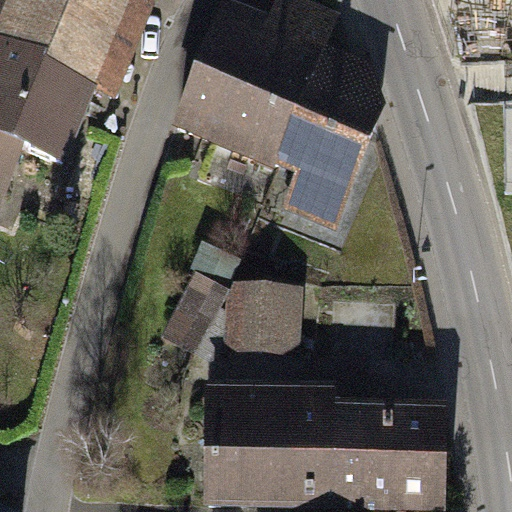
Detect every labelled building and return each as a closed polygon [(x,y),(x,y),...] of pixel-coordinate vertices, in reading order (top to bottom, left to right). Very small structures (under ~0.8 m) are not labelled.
[(121,95),(157,3),(148,0),(0,0),(0,209),(21,155),(70,174),(88,129),(104,88),(121,95)] [(237,21),(190,138),(281,174),(325,59),(337,30),(291,12),(281,38),(237,21)] [(372,74),(325,59),(281,174),(301,193),(288,217),(341,240),(385,121),(372,74)] [(228,295),(194,278),(162,344),(194,364),(228,295)] [(304,295),(232,292),(229,362),(302,365),(304,295)] [(332,404),(217,405),(216,511),(331,511),(332,423),(332,404)] [(332,423),(331,511),(444,511),(445,423),(332,423)]
